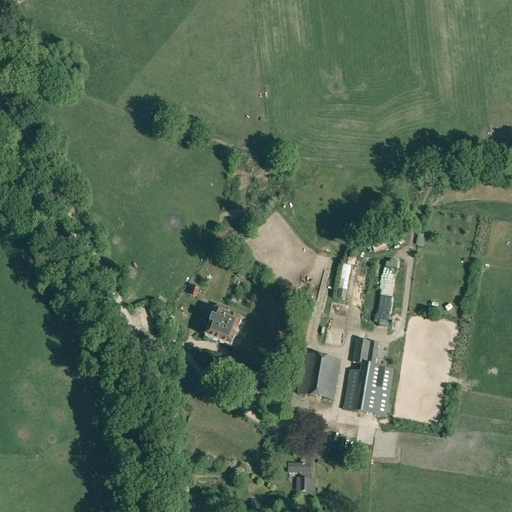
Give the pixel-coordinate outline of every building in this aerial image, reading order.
[(380,232),(386,237),(399,223),(393,218),(380,232)] [(337,265),(336,297),(348,298),(349,265),(337,265)] [(391,314),(397,271),(384,269),(377,312),(391,314)] [(357,308),(365,308),(365,282),(356,281),(356,298),(357,298),(357,308)] [(197,298),(200,289),(192,287),(189,295),(197,298)] [(164,305),(157,301),(154,305),(162,309),(164,305)] [(298,309),(290,342),(300,344),(306,315),(315,317),(318,303),(309,301),(307,311),(298,309)] [(200,333),(206,335),(205,336),(231,346),(241,321),(227,316),(229,310),(217,306),(215,311),(209,327),(203,325),(200,333)] [(337,341),(338,330),(343,330),(345,308),(332,307),(330,340),(337,341)] [(379,316),(377,331),(383,332),(386,317),(379,316)] [(357,340),(353,363),(351,362),(343,411),(387,418),(394,370),(375,366),(379,344),(357,340)] [(333,401),(341,361),(303,354),(296,394),(333,401)] [(225,372),(221,379),(243,396),(247,391),(234,379),(234,378),(225,372)] [(257,374),(247,385),(249,387),(253,390),(257,386),(265,392),(263,393),(267,396),(279,382),(276,380),(277,379),(271,375),(266,381),(259,375),(257,374)] [(166,426),(166,429),(173,429),(173,427),(174,427),(176,406),(168,405),(166,426)] [(293,451),(305,453),(307,447),(294,444),(293,451)] [(301,483),(297,482),(297,491),(314,492),(315,480),(308,480),(309,466),(289,464),(288,472),(301,473),(301,483)] [(250,509),(257,511),(260,505),(252,502),(250,509)]
